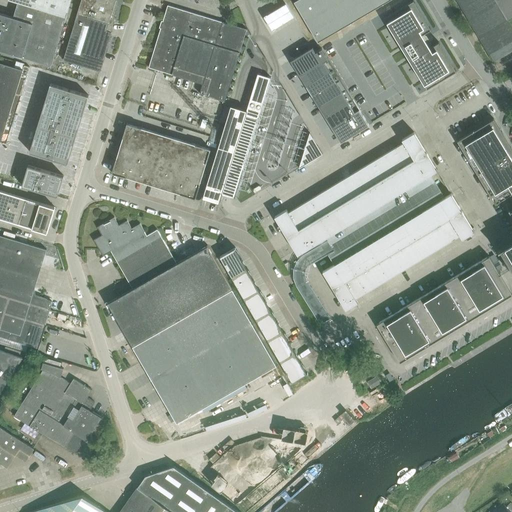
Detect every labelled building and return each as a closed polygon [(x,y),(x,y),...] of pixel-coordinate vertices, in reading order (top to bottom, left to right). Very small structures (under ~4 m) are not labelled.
[(0,49),(52,66),(71,0),(11,0),(18,2),(13,17),(0,12),(0,49)] [(117,6),(114,5),(116,0),(81,0),(63,60),(101,72),(110,42),(117,6)] [(319,41),(388,0),(297,0),(296,1),(296,0),(294,1),(295,3),(295,2),(318,40),(317,40),(318,42),(320,41),(319,41)] [(425,39),(424,37),(426,36),(424,34),(431,29),(413,0),(384,18),(427,89),(456,71),(439,42),(432,46),(430,43),(431,43),(428,44),(427,43),(425,39)] [(511,0),(457,0),(493,60),(511,49),(511,27),(507,19),(511,15),(511,0)] [(286,2),(263,16),(272,30),(295,16),(286,2)] [(230,24),(168,5),(163,21),(161,21),(159,27),(161,28),(149,67),(203,84),(200,94),(225,101),(247,29),(230,24)] [(316,52),(313,47),(295,57),(345,139),(367,126),(321,49),(316,52)] [(0,141),(1,141),(3,137),(4,134),(4,132),(5,129),(6,127),(6,125),(7,122),(8,120),(9,118),(9,115),(10,113),(11,111),(11,108),(12,106),(13,103),(14,101),(14,99),(15,96),(16,94),(16,92),(17,89),(18,87),(19,85),(19,82),(20,80),(21,78),(22,75),(22,73),(23,70),(0,62),(0,141)] [(231,105),(202,198),(219,203),(222,194),(235,198),(272,78),(258,73),(247,110),(231,105)] [(50,84),(47,94),(66,100),(70,89),(50,84)] [(70,89),(66,100),(86,106),(89,95),(70,89)] [(47,94),(44,103),(64,109),(66,100),(47,94)] [(66,100),(64,109),(83,115),(86,106),(66,100)] [(44,103),(41,113),(61,119),(64,109),(44,103)] [(64,109),(61,119),(80,125),(83,115),(64,109)] [(41,113),(39,122),(58,128),(61,119),(41,113)] [(511,193),(511,148),(494,118),(457,140),(467,156),(471,163),(481,181),(486,188),(495,204),(511,193)] [(61,119),(58,128),(77,134),(80,125),(61,119)] [(39,122),(36,132),(55,138),(58,128),(39,122)] [(112,173),(196,199),(211,149),(127,123),(112,173)] [(58,128),(55,138),(74,144),(77,134),(58,128)] [(36,132),(33,142),(52,147),(55,138),(36,132)] [(403,139),(404,142),(289,212),(287,209),(275,216),(298,254),(438,170),(415,132),(403,139)] [(310,133),(299,168),(307,163),(314,158),(315,159),(323,154),(318,146),(317,146),(313,139),(313,138),(310,133)] [(55,138),(52,147),(71,153),(74,144),(55,138)] [(33,142),(30,152),(40,155),(49,158),(52,147),(33,142)] [(52,147),(49,158),(68,164),(71,153),(52,147)] [(26,171),(25,175),(43,181),(44,177),(46,170),(28,165),(26,171)] [(44,177),(43,181),(61,186),(64,176),(46,170),(44,177)] [(23,180),(22,185),(40,191),(41,187),(43,181),(25,175),(23,180)] [(41,187),(40,191),(58,196),(61,186),(43,181),(41,187)] [(55,207),(0,190),(0,218),(47,232),(55,207)] [(452,193),(323,271),(347,309),(359,302),(357,299),(461,236),(463,239),(475,231),(452,193)] [(511,208),(511,209),(510,207),(509,208),(511,213),(511,241),(498,250),(499,251),(501,250),(511,269),(511,208)] [(98,226),(103,235),(94,239),(104,255),(112,251),(133,288),(108,302),(177,422),(277,365),(208,245),(177,263),(158,229),(148,235),(141,223),(132,228),(128,220),(120,225),(115,217),(98,226)] [(0,336),(38,348),(53,302),(33,295),(47,249),(0,234),(0,336)] [(220,257),(232,278),(247,269),(235,248),(220,257)] [(473,265),(466,270),(400,310),(392,314),(377,324),(400,362),(511,294),(511,293),(489,256),(473,265)] [(232,278),(244,299),(259,290),(247,269),(232,278)] [(244,299),(256,320),(271,311),(259,290),(244,299)] [(271,311),(256,320),(268,340),(283,332),(271,311)] [(283,332),(268,340),(280,361),(295,353),(283,332)] [(511,337),(486,353),(493,364),(511,352),(511,337)] [(0,391),(22,358),(0,350),(0,391)] [(295,353),(280,361),(292,382),(307,374),(295,353)] [(64,448),(71,452),(78,450),(85,439),(87,440),(101,417),(90,410),(95,403),(87,398),(92,390),(74,379),(70,384),(57,375),(60,367),(43,362),(41,369),(43,370),(14,416),(64,448)] [(437,384),(444,395),(480,373),(473,362),(437,384)] [(381,382),(377,376),(368,381),(371,388),(381,382)] [(511,403),(490,417),(495,425),(511,415),(511,403)] [(358,405),(349,413),(356,420),(364,411),(358,405)] [(478,424),(437,449),(443,458),(483,432),(478,424)] [(0,462),(8,467),(16,455),(26,461),(34,449),(0,426),(0,462)] [(239,511),(174,466),(145,476),(137,487),(119,511),(106,511),(82,495),(31,511),(239,511)] [(511,511),(511,503),(511,502),(507,506),(504,504),(495,511),(511,511)]
